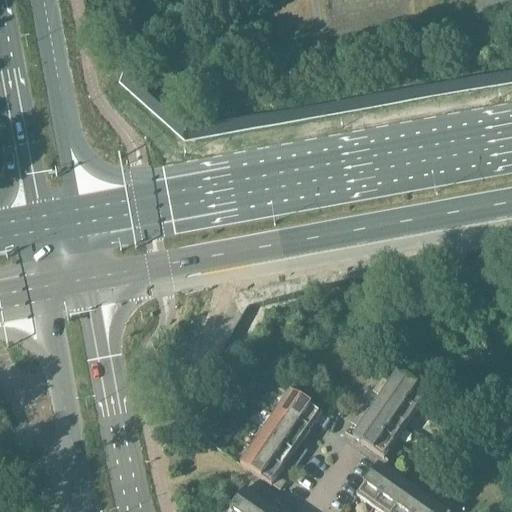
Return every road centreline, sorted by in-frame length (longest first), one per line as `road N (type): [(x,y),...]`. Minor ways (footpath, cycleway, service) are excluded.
road 1 (trunk): [(511,137),(80,215)]
road 2 (trunk): [(91,280),(511,203)]
road 3 (tertiary): [(133,511),(91,280)]
road 4 (tertiary): [(42,288),(83,511)]
road 5 (tertiary): [(80,215),(41,0)]
road 6 (tertiary): [(0,33),(31,224)]
